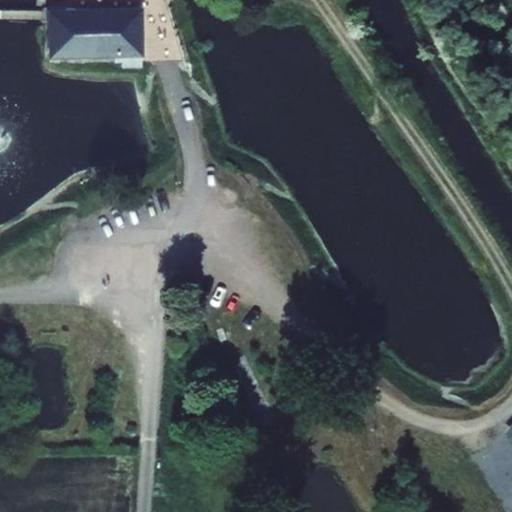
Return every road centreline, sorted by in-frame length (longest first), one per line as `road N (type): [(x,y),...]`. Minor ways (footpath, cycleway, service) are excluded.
road 1 (track): [(511,416),(478,434),(422,426),(379,405),(254,260),(190,206)]
road 2 (track): [(150,444),(153,319),(190,206),(197,145),(173,73)]
road 3 (track): [(299,0),(361,64),(417,141),(511,297)]
road 4 (unknown): [(420,0),(511,168)]
road 5 (track): [(153,319),(97,294),(0,298)]
